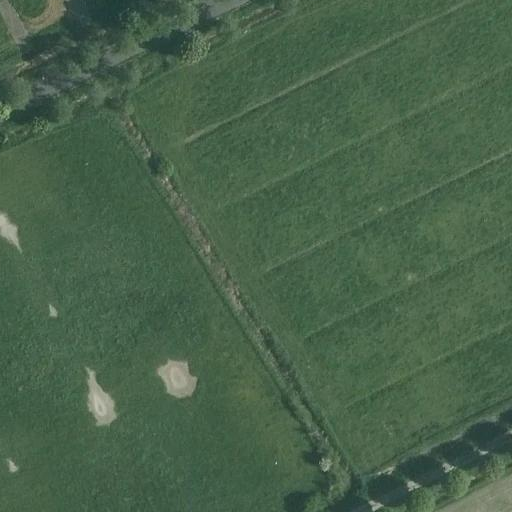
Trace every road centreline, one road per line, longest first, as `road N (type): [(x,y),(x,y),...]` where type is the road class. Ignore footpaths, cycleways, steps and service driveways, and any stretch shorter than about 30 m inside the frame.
road 1 (residential): [(0,112),(229,0)]
road 2 (track): [(367,511),(511,441)]
